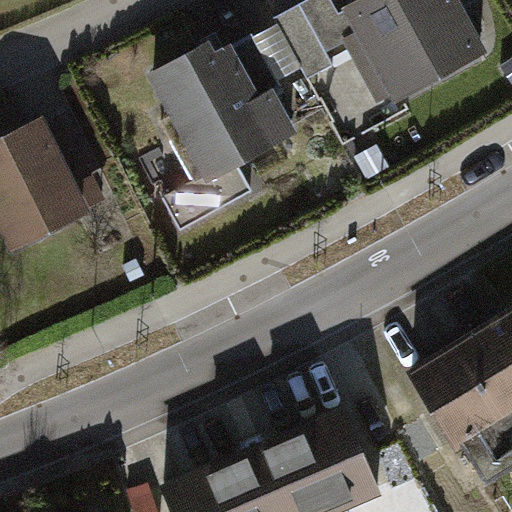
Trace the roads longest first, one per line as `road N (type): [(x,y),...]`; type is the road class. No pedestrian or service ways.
road 1 (unclassified): [(511,196),(423,253),(124,404),(0,453)]
road 2 (residential): [(0,61),(142,0)]
